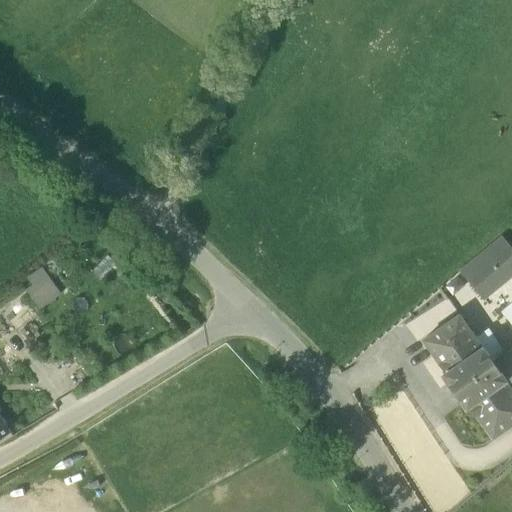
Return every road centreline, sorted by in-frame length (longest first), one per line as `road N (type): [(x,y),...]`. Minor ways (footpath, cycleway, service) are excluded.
road 1 (residential): [(0,106),(250,309)]
road 2 (unclassified): [(0,456),(250,309)]
road 3 (residential): [(250,309),(330,393),(403,511)]
